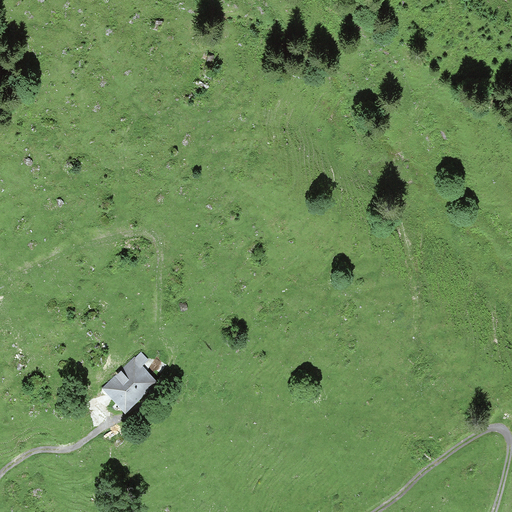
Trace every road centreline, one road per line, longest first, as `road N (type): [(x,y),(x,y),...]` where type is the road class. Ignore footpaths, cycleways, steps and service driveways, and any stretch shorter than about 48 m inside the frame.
road 1 (track): [(491,511),(505,447),(494,430),(441,457),(373,511)]
road 2 (track): [(0,472),(33,452),(75,446),(128,408)]
